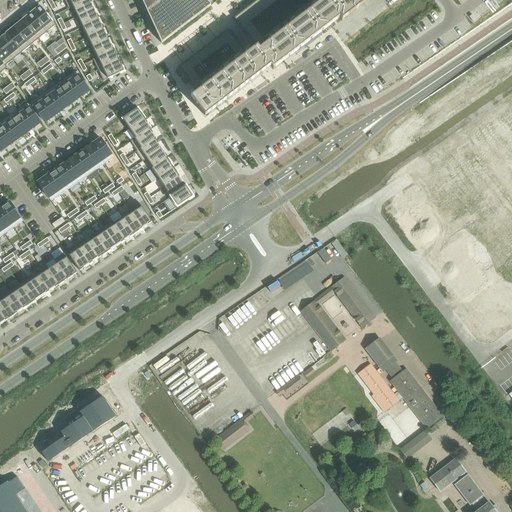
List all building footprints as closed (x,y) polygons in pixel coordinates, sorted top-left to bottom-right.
[(63,0),(68,9),(87,0),(63,0)] [(87,0),(68,9),(71,8),(76,18),(95,9),(92,3),(90,0),(87,0)] [(142,0),(146,6),(154,25),(161,44),(174,34),(211,6),(206,0),(142,0)] [(228,30),(179,67),(195,89),(198,92),(197,93),(192,96),(191,97),(192,99),(192,100),(193,101),(203,114),(204,115),(205,116),(216,108),(217,107),(227,100),(228,99),(238,91),(239,91),(239,90),(249,83),(250,82),(260,74),(261,74),(261,73),(271,66),(273,69),(330,25),(334,22),(335,21),(340,18),(342,20),(343,19),(346,18),(347,16),(356,9),(358,8),(367,1),(368,0),(257,0),(234,18),(237,22),(234,25),(228,30)] [(40,6),(31,13),(47,33),(56,25),(40,6)] [(95,9),(76,18),(80,28),(100,19),(99,19),(97,15),(98,15),(95,9)] [(31,13),(23,20),(38,39),(47,33),(31,13)] [(100,19),(80,28),(85,39),(105,30),(104,29),(102,25),(100,19)] [(23,20),(14,27),(30,46),(38,39),(23,20)] [(14,27),(6,34),(22,53),(30,46),(14,27)] [(105,30),(85,39),(90,49),(110,40),(109,39),(107,35),(105,30)] [(6,34),(0,38),(0,43),(13,60),(22,53),(6,34)] [(110,40),(90,49),(95,59),(93,60),(114,50),(112,46),(110,40)] [(0,43),(0,60),(6,69),(7,68),(5,66),(13,60),(0,43)] [(64,44),(59,47),(62,52),(67,48),(64,44)] [(59,47),(54,51),(57,55),(62,52),(59,47)] [(114,50),(93,60),(98,71),(119,60),(117,56),(114,50)] [(46,57),(42,60),(45,65),(50,61),(46,57)] [(42,60),(37,64),(40,69),(45,65),(42,60)] [(119,60),(98,71),(103,81),(124,71),(122,66),(119,60)] [(29,70),(25,74),(28,78),(33,74),(29,70)] [(76,72),(66,78),(80,97),(89,91),(76,72)] [(25,74),(20,77),(23,82),(28,78),(25,74)] [(66,78),(58,85),(71,104),(80,97),(66,78)] [(12,83),(7,87),(11,91),(15,88),(12,83)] [(58,85),(49,91),(63,110),(71,104),(58,85)] [(7,87),(3,90),(6,95),(11,91),(7,87)] [(49,91),(40,97),(54,116),(63,110),(49,91)] [(40,97),(31,104),(45,123),(54,116),(40,97)] [(27,104),(18,110),(32,129),(40,123),(27,104)] [(139,109),(123,119),(130,129),(145,118),(139,109)] [(18,110),(9,117),(23,136),(32,129),(18,110)] [(9,117),(0,123),(14,142),(23,136),(9,117)] [(145,118),(130,129),(136,138),(135,139),(151,128),(152,128),(145,118)] [(0,123),(0,140),(5,148),(14,142),(0,123)] [(135,139),(131,142),(137,151),(136,152),(157,138),(153,133),(150,130),(152,129),(151,128),(135,139)] [(157,138),(136,152),(142,162),(162,149),(158,143),(158,144),(156,140),(157,139),(157,138)] [(100,139),(91,145),(105,165),(114,158),(100,139)] [(91,145),(82,151),(96,171),(105,165),(91,145)] [(162,149),(142,162),(143,162),(145,161),(151,169),(150,170),(150,171),(168,158),(165,154),(166,154),(162,149)] [(82,151),(74,157),(87,177),(96,171),(82,151)] [(73,157),(65,163),(65,164),(78,183),(87,177),(74,157),(73,157)] [(168,158),(150,171),(156,180),(174,168),(173,168),(171,164),(168,159),(168,158)] [(65,164),(56,170),(69,189),(78,183),(65,164)] [(174,168),(156,180),(158,179),(164,188),(162,189),(163,189),(180,178),(180,177),(179,177),(177,174),(177,173),(174,168)] [(56,170),(47,176),(60,195),(69,189),(56,170)] [(47,176),(38,182),(51,202),(60,195),(47,176)] [(180,178),(163,189),(169,199),(187,187),(186,187),(183,183),(184,183),(180,178)] [(187,187),(169,199),(175,208),(176,209),(193,197),(190,193),(190,192),(187,187)] [(10,202),(0,209),(14,228),(23,222),(10,202)] [(152,222),(139,203),(130,209),(143,229),(148,226),(148,225),(152,222)] [(0,209),(0,208),(0,227),(5,234),(14,228),(0,209)] [(143,229),(130,209),(121,215),(134,235),(139,232),(139,231),(142,229),(143,229)] [(134,235),(121,215),(120,216),(122,218),(114,223),(112,221),(112,222),(125,241),(130,238),(130,237),(133,235),(134,235)] [(62,218),(52,225),(55,229),(65,222),(62,218)] [(125,241),(112,222),(103,228),(116,247),(121,244),(121,243),(124,241),(125,241)] [(116,247),(103,228),(94,234),(107,253),(108,253),(107,253),(111,250),(111,251),(116,247)] [(107,253),(94,234),(85,240),(98,259),(102,256),(102,257),(107,253)] [(98,259),(85,240),(76,246),(89,265),(90,265),(89,265),(93,262),(93,263),(98,259)] [(89,265),(76,246),(67,252),(80,271),(84,269),(89,265)] [(77,273),(64,254),(55,260),(68,280),(73,276),(77,273)] [(331,260),(327,255),(322,258),(325,264),(331,260)] [(68,280),(55,260),(54,260),(57,264),(49,270),(46,266),(59,286),(64,282),(67,280),(68,280)] [(59,286),(46,266),(37,272),(50,292),(55,288),(58,286),(59,286)] [(50,292),(37,272),(28,278),(41,298),(46,294),(49,292),(50,292)] [(41,298),(28,278),(19,284),(32,304),(32,303),(36,301),(41,298)] [(316,301),(301,312),(331,351),(338,346),(342,343),(315,307),(317,306),(334,292),(362,328),(367,324),(370,322),(375,318),(344,278),(315,300),(316,301)] [(32,304),(19,284),(10,290),(23,310),(23,309),(27,307),(32,304)] [(23,310),(10,290),(1,296),(14,316),(15,316),(14,315),(18,313),(23,310)] [(14,316),(1,296),(0,297),(0,314),(5,322),(6,322),(5,321),(9,319),(14,316)] [(380,339),(366,350),(379,366),(392,356),(380,339)] [(400,401),(398,399),(371,365),(359,374),(375,395),(372,397),(385,413),(400,401)] [(311,368),(302,374),(306,379),(314,373),(311,368)] [(411,407),(427,428),(443,416),(443,415),(442,415),(407,371),(408,370),(408,369),(391,382),(391,383),(392,382),(411,407)] [(299,375),(275,393),(279,397),(285,393),(287,396),(305,383),(299,375)] [(94,431),(115,417),(116,417),(103,397),(102,397),(102,398),(81,412),(80,412),(79,412),(83,418),(62,432),(61,432),(60,432),(64,438),(43,452),(42,452),(41,452),(48,463),(49,462),(49,461),(70,447),(71,447),(72,447),(71,446),(93,432),(94,432),(94,431)] [(388,415),(380,422),(383,426),(401,449),(409,443),(388,415)] [(215,440),(224,450),(250,430),(242,419),(215,440)] [(496,511),(492,507),(489,502),(487,504),(481,497),(483,495),(468,475),(466,477),(464,474),(466,472),(456,459),(430,479),(440,492),(455,481),(457,484),(455,485),(470,505),(472,504),(477,511),(476,511),(496,511)] [(0,511),(28,511),(16,493),(24,487),(18,478),(9,484),(8,482),(0,487),(0,511)] [(234,487),(243,499),(248,495),(245,491),(247,489),(244,485),(242,487),(239,483),(234,487)]
